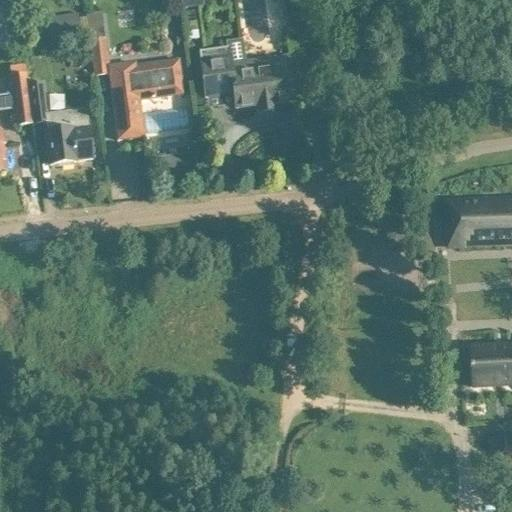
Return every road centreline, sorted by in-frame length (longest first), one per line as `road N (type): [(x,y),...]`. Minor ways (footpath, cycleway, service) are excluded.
road 1 (track): [(261,511),(311,198)]
road 2 (residential): [(0,233),(311,198)]
